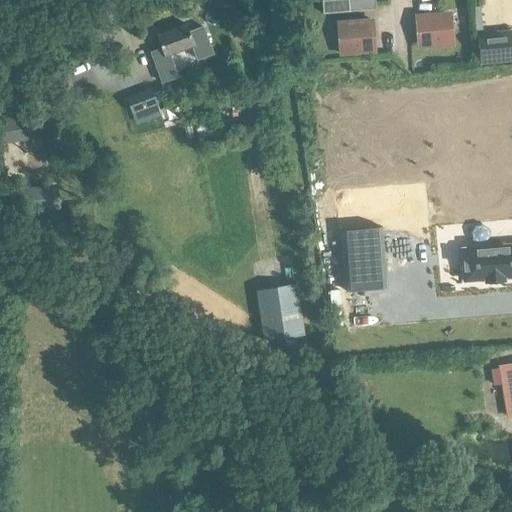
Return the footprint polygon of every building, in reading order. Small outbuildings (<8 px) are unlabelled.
[(350,12),(348,0),(327,0),(323,0),(324,14),(350,12)] [(375,0),(348,0),(350,12),(376,10),(375,0)] [(448,21),(447,10),(416,12),(418,36),(426,35),(426,46),(458,44),(456,20),(448,21)] [(346,34),(339,34),(340,58),(368,56),(368,47),(373,47),(371,21),(346,22),(346,34)] [(156,37),(161,49),(151,53),(159,76),(176,70),(170,54),(191,46),(197,61),(214,55),(203,26),(190,31),(188,25),(156,37)] [(481,34),(479,34),(481,61),(482,63),(511,60),(511,31),(481,35),(481,34)] [(478,66),(478,77),(508,76),(508,65),(478,66)] [(157,104),(150,88),(128,97),(134,113),(157,104)] [(0,119),(0,136),(1,144),(36,138),(32,114),(0,119)] [(446,178),(461,178),(461,137),(446,138),(446,178)] [(470,178),(511,172),(511,158),(511,156),(468,163),(470,178)] [(383,179),(381,166),(368,168),(370,181),(383,179)] [(55,184),(44,185),(24,187),(25,199),(26,213),(30,212),(50,209),(58,208),(55,184)] [(95,224),(93,203),(68,205),(70,227),(95,224)] [(422,221),(423,251),(469,248),(467,219),(422,221)] [(383,288),(378,228),(339,231),(343,291),(383,288)] [(504,281),(504,278),(511,277),(511,245),(462,249),(464,281),(485,279),(485,282),(504,281)] [(264,342),(305,336),(296,283),(255,289),(264,342)] [(55,319),(48,330),(70,343),(77,332),(82,335),(90,321),(85,318),(92,306),(70,293),(63,305),(57,302),(49,316),(55,319)] [(118,381),(112,383),(116,398),(122,397),(125,410),(150,403),(147,391),(153,389),(149,373),(143,375),(139,362),(115,368),(118,381)] [(511,363),(498,366),(499,367),(499,368),(501,385),(507,419),(511,418),(511,363)] [(499,368),(491,370),(493,387),(501,385),(499,368)] [(37,390),(24,391),(25,416),(38,416),(38,422),(54,421),(54,415),(68,414),(66,389),(53,389),(53,383),(37,384),(37,390)] [(136,453),(130,454),(134,470),(140,468),(144,481),(168,475),(165,462),(171,460),(167,445),(161,446),(158,433),(133,440),(136,453)] [(40,460),(26,460),(28,486),(41,485),(41,491),(57,491),(57,484),(70,484),(69,458),(56,459),(55,453),(39,454),(40,460)]
